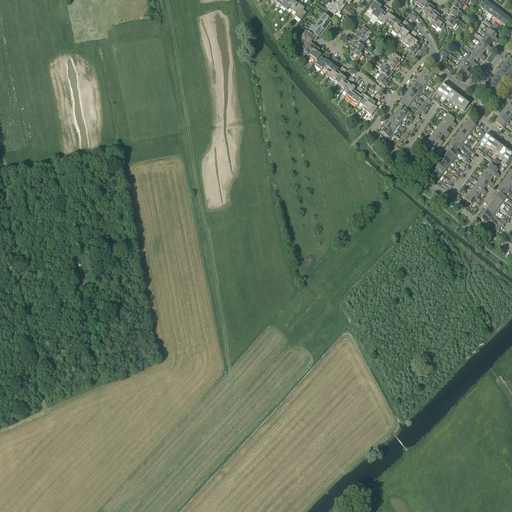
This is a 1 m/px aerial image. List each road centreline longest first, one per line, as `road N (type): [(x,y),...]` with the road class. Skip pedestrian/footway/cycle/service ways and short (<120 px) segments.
road 1 (track): [(0,430),(100,383),(54,168)]
road 2 (track): [(45,408),(1,174)]
road 3 (residential): [(392,100),(340,53),(368,0)]
